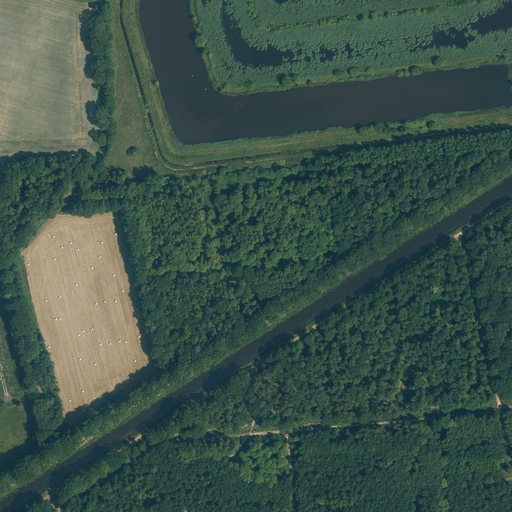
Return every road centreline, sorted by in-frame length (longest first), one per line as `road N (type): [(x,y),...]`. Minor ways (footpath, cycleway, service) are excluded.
road 1 (track): [(0,490),(511,165)]
road 2 (track): [(18,511),(511,201)]
road 3 (track): [(9,267),(103,149),(102,1)]
road 4 (track): [(292,511),(288,431),(443,417)]
road 5 (track): [(9,267),(51,451)]
road 6 (track): [(501,410),(462,234)]
road 7 (track): [(442,511),(443,417),(511,407)]
road 8 (track): [(288,431),(246,436),(179,511)]
